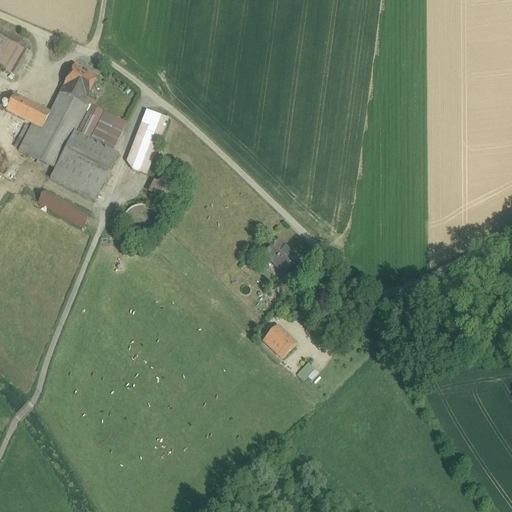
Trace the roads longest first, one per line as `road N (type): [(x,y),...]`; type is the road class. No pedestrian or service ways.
road 1 (unclassified): [(511,232),(392,296),(366,293),(150,94),(113,66),(0,15)]
road 2 (track): [(0,455),(14,422),(35,404),(150,94)]
